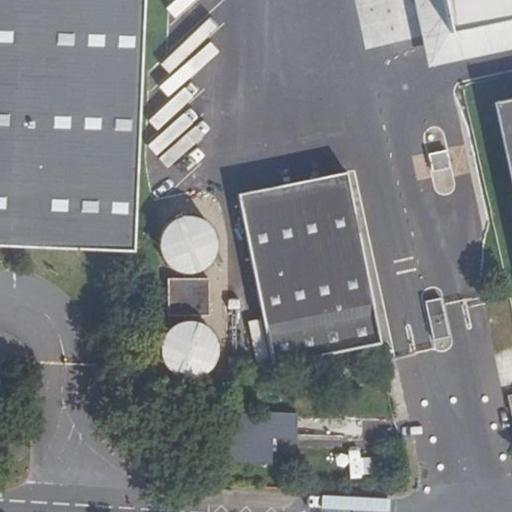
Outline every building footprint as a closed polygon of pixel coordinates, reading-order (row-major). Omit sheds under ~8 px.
[(0,0),(0,247),(134,253),(144,0),(0,0)] [(511,21),(511,0),(441,0),(449,35),(511,21)] [(511,98),(491,103),(511,197),(511,98)] [(446,151),(428,154),(432,172),(450,168),(446,151)] [(346,173),(237,194),(271,367),(381,345),(346,173)] [(188,273),(199,271),(209,266),(216,257),(218,246),(217,235),(211,226),(202,219),(192,216),(181,218),(171,223),(165,232),(162,243),(163,254),(169,263),(178,270),(188,273)] [(210,279),(169,279),(168,315),(209,315),(210,279)] [(444,314),(428,318),(433,341),(449,337),(444,314)] [(189,378),(200,377),(209,371),(216,362),(219,352),(217,341),(212,331),(203,324),(192,322),(181,323),(172,329),(165,337),(162,348),(164,359),(169,369),(178,375),(189,378)] [(297,414),(232,412),(230,463),(271,464),(272,439),(296,439),(297,414)]
